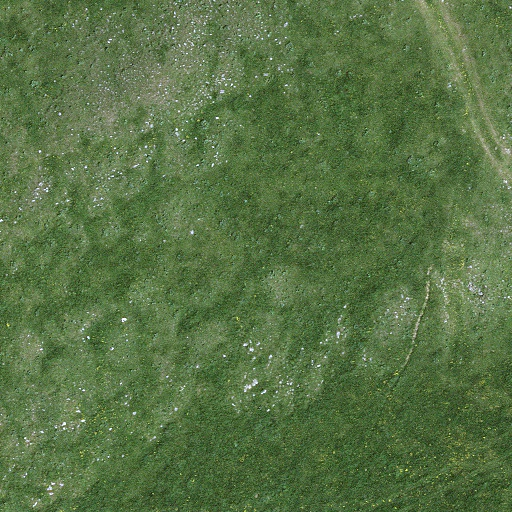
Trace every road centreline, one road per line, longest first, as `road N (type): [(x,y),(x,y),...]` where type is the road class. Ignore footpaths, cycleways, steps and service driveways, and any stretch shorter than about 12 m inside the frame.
road 1 (track): [(511,468),(478,435),(467,395),(461,335),(471,114),(459,35),(435,0)]
road 2 (track): [(511,474),(229,511)]
